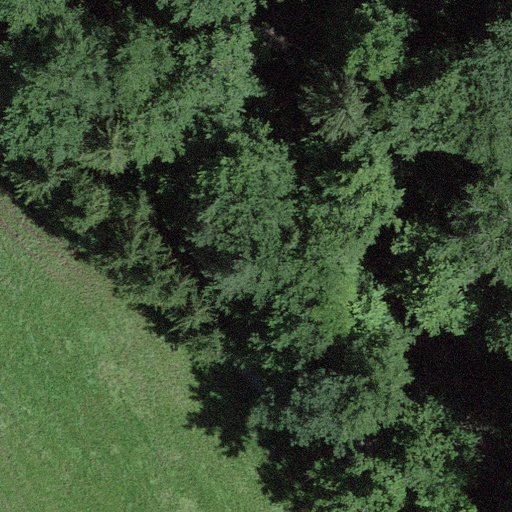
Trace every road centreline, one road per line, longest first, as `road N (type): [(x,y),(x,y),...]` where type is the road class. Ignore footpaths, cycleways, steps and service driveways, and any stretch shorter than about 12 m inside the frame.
road 1 (track): [(450,511),(134,243),(0,105)]
road 2 (track): [(509,511),(354,166),(267,0)]
